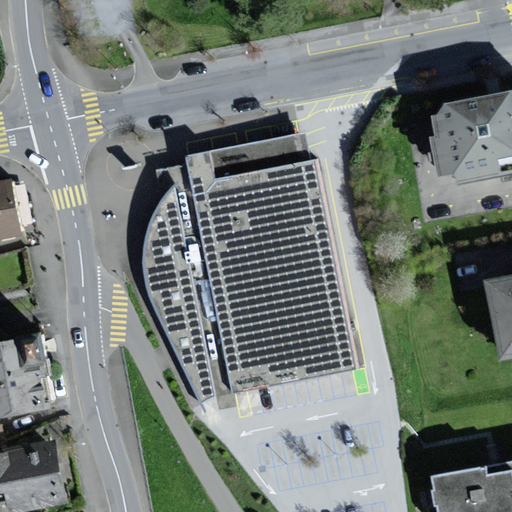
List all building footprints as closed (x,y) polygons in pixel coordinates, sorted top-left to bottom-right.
[(511,89),(441,100),(432,102),(436,131),(427,133),(434,172),(451,169),(453,182),(511,172),(511,89)] [(352,369),(303,134),(184,157),(186,169),(155,171),(160,201),(153,212),(148,225),(143,238),(140,254),(140,267),(142,279),(145,293),(153,311),(172,352),(201,404),(228,392),(352,369)] [(0,235),(33,229),(23,173),(1,177),(0,172),(0,235)] [(511,275),(483,281),(499,361),(511,358),(511,275)] [(4,357),(0,357),(0,410),(60,403),(54,358),(59,357),(55,329),(35,332),(35,335),(2,340),(4,357)] [(74,496),(62,440),(0,452),(0,490),(14,487),(18,508),(74,496)] [(511,511),(511,459),(498,462),(429,473),(432,491),(428,492),(430,505),(434,504),(435,511),(511,511)]
